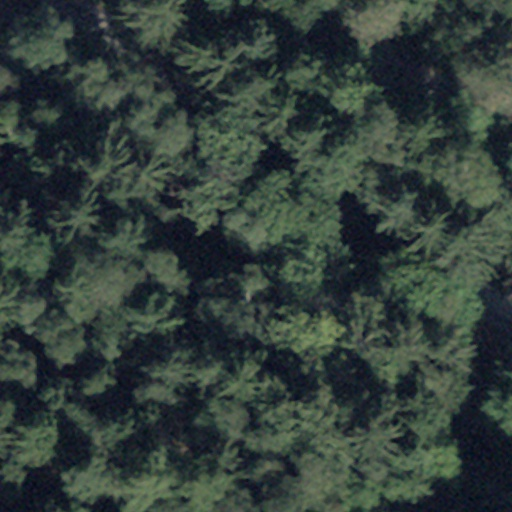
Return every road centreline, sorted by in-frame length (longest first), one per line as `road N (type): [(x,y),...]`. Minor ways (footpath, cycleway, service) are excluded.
road 1 (unclassified): [(60,0),(511,323)]
road 2 (unclassified): [(511,106),(462,96),(221,0)]
